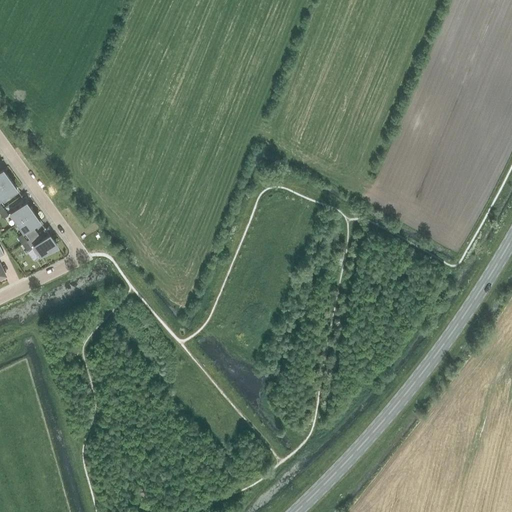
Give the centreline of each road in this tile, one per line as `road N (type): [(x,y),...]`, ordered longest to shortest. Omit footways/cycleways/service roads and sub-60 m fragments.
road 1 (primary): [(295,511),(421,374),(511,237)]
road 2 (residential): [(0,142),(81,256),(0,299)]
